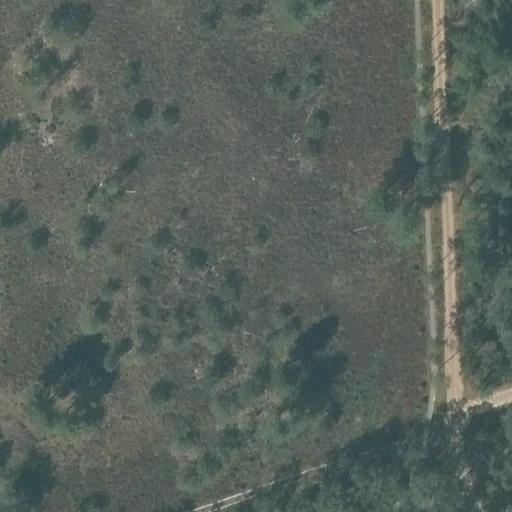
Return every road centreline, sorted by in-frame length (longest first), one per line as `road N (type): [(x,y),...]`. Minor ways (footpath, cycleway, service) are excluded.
road 1 (track): [(437,0),(451,410)]
road 2 (track): [(169,511),(451,410)]
